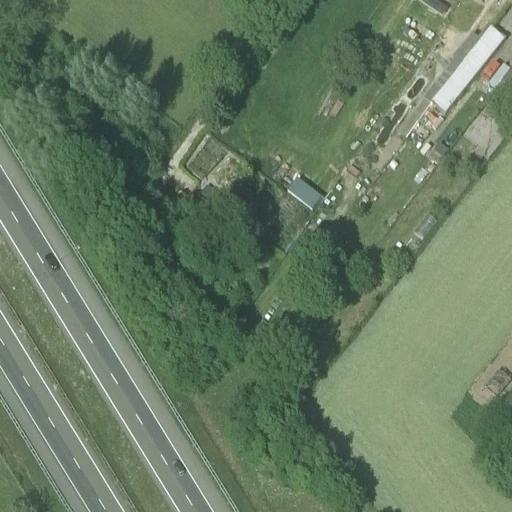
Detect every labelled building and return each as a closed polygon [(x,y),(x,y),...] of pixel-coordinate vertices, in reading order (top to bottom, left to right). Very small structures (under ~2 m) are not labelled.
[(490,31),(481,42),(433,107),(444,117),(504,42),(490,31)] [(433,107),(481,42),(472,35),(425,100),(432,106),(433,107)] [(488,86),(494,90),(509,71),(502,66),(488,86)] [(511,93),(511,67),(509,71),(494,90),(507,100),(511,93)] [(448,152),(439,145),(427,161),(436,168),(448,152)] [(299,182),(290,196),(316,212),(325,197),(299,182)] [(228,208),(221,202),(217,206),(224,212),(228,208)] [(329,307),(335,298),(326,291),(319,300),(329,307)] [(257,347),(252,353),(251,355),(257,359),(263,352),(257,347)]
